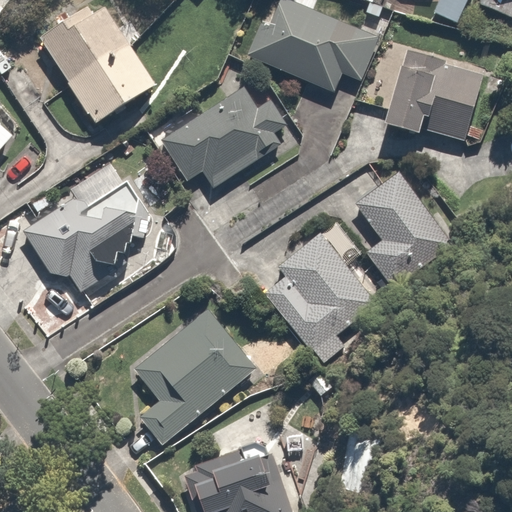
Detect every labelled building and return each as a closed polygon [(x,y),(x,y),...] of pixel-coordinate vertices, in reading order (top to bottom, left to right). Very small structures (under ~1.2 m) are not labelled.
[(0,0),(0,11),(10,0),(0,0)] [(159,89),(130,44),(141,37),(130,21),(119,28),(101,0),(98,0),(40,38),(98,128),(159,89)] [(344,74),(360,81),(378,37),(288,0),(268,0),(246,54),(337,91),(344,74)] [(470,0),(436,0),(433,11),(463,22),(470,0)] [(425,131),(465,143),(484,75),(403,52),(383,124),(424,135),(425,131)] [(204,168),(214,186),(286,145),(252,86),(158,140),(182,181),(204,168)] [(0,152),(16,134),(0,120),(0,152)] [(397,170),(352,203),(379,239),(362,251),(393,295),(455,250),(397,170)] [(57,285),(67,278),(71,284),(94,269),(90,262),(95,259),(91,253),(147,215),(123,179),(86,205),(77,191),(20,230),(57,285)] [(323,232),(280,269),(285,274),(261,295),(322,365),(389,307),(323,232)] [(209,303),(128,370),(155,402),(132,421),(155,449),(259,363),(209,303)] [(294,511),(277,448),(181,475),(183,482),(173,485),(180,511),(294,511)]
